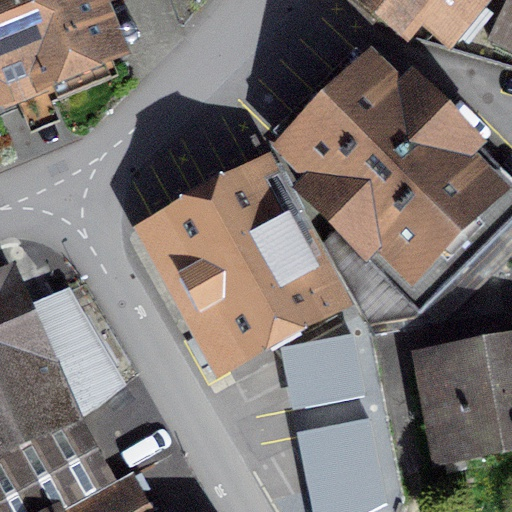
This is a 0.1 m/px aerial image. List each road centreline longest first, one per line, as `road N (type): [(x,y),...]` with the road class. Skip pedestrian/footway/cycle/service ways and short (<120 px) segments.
road 1 (residential): [(58,192),(247,511)]
road 2 (residential): [(58,192),(250,0)]
road 3 (track): [(409,511),(409,446),(390,342)]
